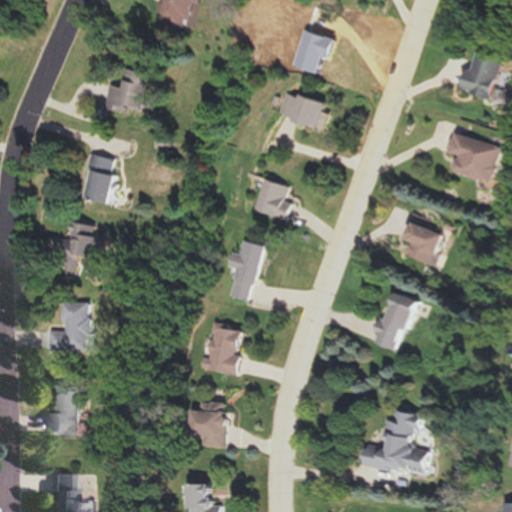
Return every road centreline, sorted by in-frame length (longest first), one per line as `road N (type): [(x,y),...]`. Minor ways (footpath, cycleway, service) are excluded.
road 1 (residential): [(423,0),(294,376),(280,456),(283,511)]
road 2 (residential): [(8,511),(9,162),(70,0)]
